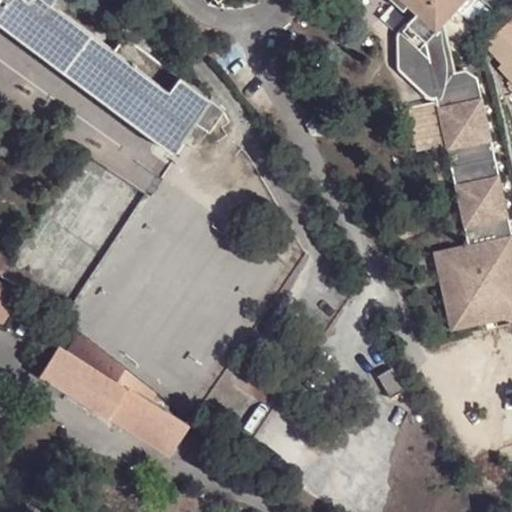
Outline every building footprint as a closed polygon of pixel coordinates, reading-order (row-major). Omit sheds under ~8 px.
[(208,98),(122,35),(112,49),(49,1),(49,0),(0,0),(0,24),(175,153),(183,141),(208,98)] [(511,234),(511,232),(478,79),(477,77),(466,69),(455,72),(450,52),(492,7),(485,0),(399,0),(415,15),(405,25),(401,29),(400,30),(400,31),(399,32),(399,33),(399,35),(399,64),(399,65),(399,66),(399,67),(400,68),(400,69),(401,70),(428,95),(429,96),(430,96),(431,96),(432,96),(433,96),(434,96),(467,244),(511,234)] [(511,19),(485,44),(503,64),(499,67),(511,81),(511,19)] [(208,98),(183,141),(196,149),(208,131),(210,132),(225,110),(208,98)] [(511,234),(467,244),(434,251),(451,330),(511,316),(511,234)] [(0,277),(1,278),(11,262),(0,255),(0,277)] [(21,298),(0,283),(0,320),(3,323),(21,298)] [(41,375),(40,376),(169,455),(189,424),(153,402),(158,394),(72,326),(65,319),(52,338),(44,333),(24,365),(41,375)] [(393,368),(379,376),(391,396),(404,389),(393,368)]
